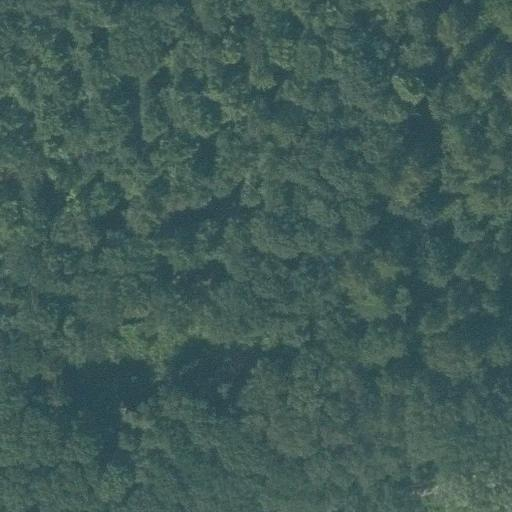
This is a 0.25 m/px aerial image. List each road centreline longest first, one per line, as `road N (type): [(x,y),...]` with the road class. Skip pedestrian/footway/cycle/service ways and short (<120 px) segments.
road 1 (track): [(0,306),(511,245)]
road 2 (track): [(511,460),(449,484),(317,511)]
